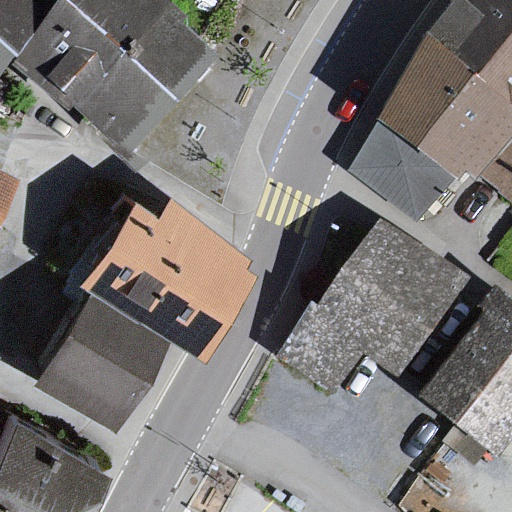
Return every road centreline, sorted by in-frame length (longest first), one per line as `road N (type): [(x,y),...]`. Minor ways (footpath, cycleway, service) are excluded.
road 1 (secondary): [(129,511),(265,273),(317,133),(396,0)]
road 2 (track): [(0,147),(142,180),(274,255)]
